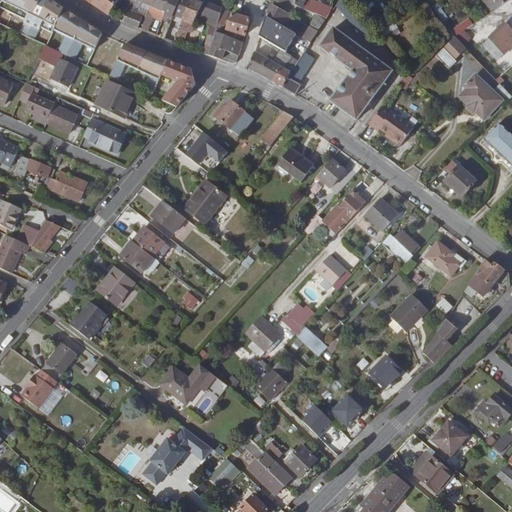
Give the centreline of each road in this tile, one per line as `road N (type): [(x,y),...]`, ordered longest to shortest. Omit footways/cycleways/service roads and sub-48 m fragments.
road 1 (tertiary): [(225,70),(292,104),(511,262)]
road 2 (tertiary): [(310,511),(475,344)]
road 3 (residential): [(133,179),(0,340)]
road 4 (tertiary): [(68,0),(106,26),(225,70)]
road 5 (residential): [(0,120),(133,179)]
road 6 (residential): [(225,70),(133,179)]
